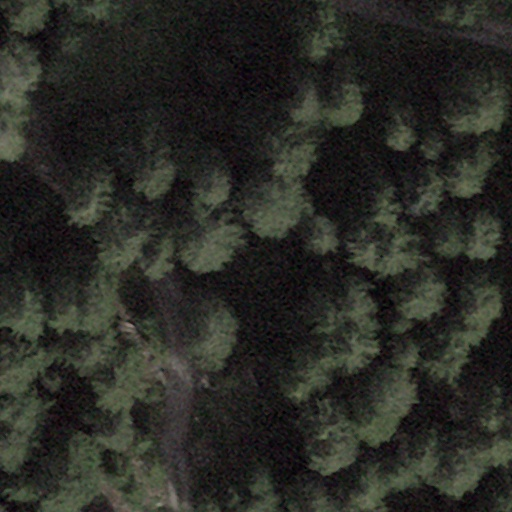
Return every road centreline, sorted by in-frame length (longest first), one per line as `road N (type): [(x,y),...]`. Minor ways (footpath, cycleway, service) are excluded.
road 1 (track): [(185,511),(175,456),(179,315),(128,221),(32,159),(21,89),(35,0)]
road 2 (track): [(343,0),(511,44)]
